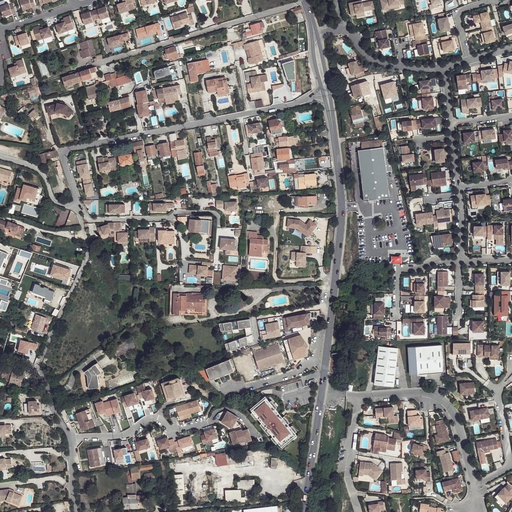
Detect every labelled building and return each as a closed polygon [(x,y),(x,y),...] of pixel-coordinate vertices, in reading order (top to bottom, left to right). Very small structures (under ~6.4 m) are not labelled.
[(19,0),(23,10),(35,6),(33,0),(19,0)] [(120,13),(135,8),(133,3),(135,2),(134,0),(122,0),(123,2),(121,3),(117,4),(120,13)] [(360,0),(358,0),(348,2),(351,15),(355,14),(355,13),(363,11),(367,10),(366,1),(362,2),(361,2),(360,0)] [(372,0),(366,1),(367,10),(374,9),(372,0)] [(388,0),(389,3),(381,5),(382,9),(390,8),(390,5),(398,3),(398,4),(403,3),(402,0),(388,0)] [(9,3),(0,6),(3,17),(16,13),(13,4),(9,5),(9,3)] [(94,11),(96,19),(100,18),(101,20),(109,17),(106,7),(94,11)] [(94,11),(81,15),(85,25),(93,22),(93,20),(96,19),(94,11)] [(480,14),(473,15),(475,22),(480,21),(482,21),(483,24),(481,24),(482,28),(489,26),(492,26),(488,11),(480,13),(480,14)] [(185,14),(169,19),(172,28),(178,26),(178,25),(181,24),(181,26),(188,24),(189,26),(193,25),(190,16),(186,17),(185,14)] [(74,29),(70,16),(61,19),(62,23),(56,25),(59,34),(74,29)] [(439,18),(438,18),(440,31),(450,29),(447,16),(443,17),(439,18)] [(422,21),(412,23),(415,35),(415,40),(425,38),(422,21)] [(244,33),(245,36),(261,31),(260,27),(259,28),(257,22),(249,25),(250,28),(250,30),(245,32),(244,33)] [(511,23),(503,26),(505,34),(511,31),(511,23)] [(156,32),(156,31),(159,30),(158,24),(134,31),(137,40),(147,37),(147,35),(156,32)] [(39,26),(33,28),(37,41),(52,36),(49,27),(43,29),(40,30),(40,27),(39,26)] [(490,31),(489,26),(482,28),(481,28),(482,33),(483,32),(486,42),(495,40),(492,30),(490,31)] [(385,29),(375,31),(375,36),(377,36),(380,48),(388,46),(385,29)] [(14,37),(17,46),(21,45),(21,46),(30,43),(27,33),(14,37)] [(127,34),(107,40),(109,48),(123,44),(123,43),(129,41),(127,34)] [(448,35),(440,37),(441,42),(443,51),(454,49),(452,39),(449,40),(448,35)] [(425,38),(415,40),(412,41),(413,46),(417,45),(419,55),(423,54),(429,53),(426,38),(425,38)] [(256,40),(240,45),(241,50),(243,50),(245,49),(248,57),(245,58),(247,64),(259,61),(257,55),(260,54),(256,40)] [(96,54),(92,41),(81,44),(84,50),(86,57),(96,54)] [(166,59),(168,59),(178,55),(181,55),(178,46),(175,47),(166,50),(167,53),(165,54),(166,59)] [(212,49),(205,51),(207,58),(214,56),(212,49)] [(93,60),(93,63),(98,61),(103,59),(102,54),(96,56),(97,59),(93,60)] [(27,72),(22,59),(16,61),(17,63),(17,66),(15,66),(9,68),(12,77),(27,72)] [(208,59),(201,60),(203,71),(210,70),(208,59)] [(188,63),(192,82),(200,80),(198,74),(204,72),(203,71),(201,60),(188,63)] [(356,61),(348,63),(352,75),(355,74),(356,77),(365,75),(364,72),(363,71),(365,70),(364,67),(361,65),(358,66),(356,62),(356,61)] [(504,63),(502,72),(507,73),(508,71),(511,71),(511,61),(509,61),(509,64),(504,63)] [(90,69),(80,72),(83,80),(93,77),(91,73),(96,72),(97,71),(96,67),(90,69)] [(167,67),(153,71),(155,78),(169,74),(167,67)] [(481,74),(476,74),(477,78),(477,82),(482,82),(482,80),(494,78),(493,69),(481,70),(481,74)] [(257,71),(250,72),(251,83),(247,84),(248,93),(255,92),(258,91),(262,91),(261,82),(260,76),(257,76),(257,71)] [(80,72),(71,75),(74,84),(83,80),(80,72)] [(469,72),(456,73),(458,87),(465,86),(464,81),(466,81),(466,80),(466,78),(470,77),(469,72)] [(115,78),(114,78),(114,79),(116,86),(130,82),(128,74),(126,75),(115,78)] [(71,75),(62,78),(66,86),(74,84),(71,75)] [(218,78),(206,80),(208,92),(217,91),(228,90),(226,79),(218,80),(218,79),(218,78)] [(419,81),(420,93),(428,92),(427,88),(431,88),(431,86),(436,85),(435,78),(430,78),(430,79),(419,81)] [(114,79),(107,81),(109,88),(116,86),(114,79)] [(367,81),(360,83),(363,91),(370,89),(367,81)] [(360,83),(351,86),(354,93),(355,97),(355,98),(364,96),(363,91),(360,83)] [(158,89),(150,91),(152,100),(157,99),(158,103),(164,102),(164,104),(174,103),(174,101),(177,100),(176,95),(180,94),(178,85),(173,86),(161,89),(161,86),(158,87),(158,89)] [(135,92),(134,93),(137,104),(145,102),(147,102),(145,91),(141,92),(141,91),(135,92)] [(430,93),(421,94),(423,109),(433,108),(432,96),(431,97),(430,93)] [(497,95),(489,96),(489,100),(492,100),(493,110),(504,108),(503,99),(497,99),(497,95)] [(481,106),(480,97),(460,100),(462,109),(468,109),(468,108),(481,106)] [(119,100),(121,109),(130,107),(128,98),(119,100)] [(121,109),(119,100),(108,103),(109,104),(106,105),(108,112),(111,111),(111,112),(121,109)] [(137,104),(135,104),(138,116),(145,115),(144,114),(147,113),(145,102),(137,104)] [(58,106),(49,108),(51,117),(57,115),(61,116),(65,117),(69,120),(74,115),(68,108),(58,106)] [(33,122),(40,115),(34,108),(27,115),(33,122)] [(49,108),(47,109),(50,119),(61,116),(57,115),(51,117),(49,108)] [(369,119),(366,108),(361,110),(351,112),(353,123),(369,119)] [(378,108),(372,110),(375,119),(377,128),(379,135),(385,133),(384,126),(382,126),(381,118),(378,108)] [(435,118),(416,120),(417,127),(422,127),(422,128),(435,126),(435,118)] [(269,120),(272,134),(282,132),(282,127),(281,123),(281,122),(278,122),(278,119),(269,120)] [(413,120),(397,122),(398,131),(417,129),(417,127),(416,120),(413,120)] [(249,128),(246,128),(247,136),(251,135),(251,133),(262,131),(260,123),(249,125),(249,128)] [(494,129),(478,131),(479,139),(483,138),(483,140),(495,138),(494,129)] [(504,134),(499,134),(500,142),(511,140),(511,131),(511,130),(503,130),(504,134)] [(474,131),(463,132),(464,143),(475,142),(474,131)] [(278,138),(279,142),(276,142),(276,143),(277,146),(279,146),(292,145),(291,136),(278,137),(278,138)] [(209,148),(217,147),(216,139),(211,140),(211,137),(207,138),(209,148)] [(184,139),(170,142),(173,157),(178,156),(178,159),(187,157),(184,139)] [(133,143),(137,161),(142,160),(140,148),(144,147),(143,141),(133,143)] [(364,200),(389,197),(386,171),(392,171),(388,141),(361,144),(362,150),(358,150),(364,200)] [(160,149),(161,156),(170,154),(169,149),(168,142),(163,143),(159,144),(160,149)] [(146,146),(149,160),(157,158),(154,145),(146,146)] [(399,155),(402,166),(414,164),(412,153),(408,154),(406,145),(399,146),(400,155),(399,155)] [(277,149),(278,160),(289,159),(288,148),(277,149)] [(443,148),(434,149),(436,162),(444,161),(443,148)] [(55,150),(44,153),(46,159),(47,159),(56,157),(55,150)] [(262,151),(251,153),(253,170),(254,170),(255,173),(259,172),(262,172),(262,169),(265,168),(262,151)] [(119,156),(121,165),(133,162),(131,153),(119,156)] [(110,167),(117,166),(115,157),(108,159),(104,160),(103,158),(103,157),(97,158),(100,171),(105,170),(111,169),(110,167)] [(195,158),(197,173),(204,172),(202,157),(195,158)] [(283,169),(283,173),(296,172),(294,159),(287,160),(287,164),(278,164),(279,170),(283,169)] [(508,159),(496,160),(497,169),(504,168),(505,168),(509,168),(509,169),(511,169),(511,161),(508,162),(508,159)] [(93,193),(90,175),(86,160),(80,161),(80,165),(76,166),(77,173),(79,172),(80,177),(82,177),(86,194),(93,193)] [(487,161),(472,162),(473,172),(488,170),(487,161)] [(0,179),(1,180),(2,179),(9,180),(12,172),(4,169),(4,171),(0,169),(0,179)] [(304,177),(298,178),(298,183),(299,189),(306,188),(306,185),(316,184),(315,173),(304,175),(304,177)] [(427,181),(427,186),(432,186),(432,185),(446,184),(445,173),(431,175),(432,180),(427,180),(427,181)] [(228,177),(230,188),(238,187),(238,189),(246,187),(246,185),(250,185),(249,183),(248,175),(248,174),(244,175),(244,177),(239,178),(239,180),(237,180),(236,176),(228,177)] [(295,184),(298,183),(298,178),(304,177),(304,175),(304,174),(298,175),(298,174),(294,174),(295,184)] [(427,180),(426,174),(409,176),(410,186),(423,184),(423,182),(427,181),(427,180)] [(257,181),(254,182),(255,189),(259,189),(259,188),(269,186),(267,178),(257,179),(257,181)] [(17,187),(14,201),(19,202),(20,199),(21,196),(27,197),(35,199),(35,198),(40,199),(41,195),(39,194),(41,189),(24,184),(22,189),(17,187)] [(485,194),(470,196),(472,207),(477,206),(477,205),(487,203),(487,205),(492,204),(491,195),(485,195),(485,194)] [(316,196),(298,196),(292,196),(292,206),(304,206),(305,206),(305,205),(308,205),(316,204),(316,196)] [(511,196),(511,198),(503,200),(503,203),(504,209),(504,211),(511,209),(511,196)] [(218,198),(218,205),(226,206),(226,210),(237,211),(238,202),(233,201),(231,201),(227,201),(227,199),(218,198)] [(150,211),(166,211),(166,207),(168,207),(174,207),(174,202),(150,203),(150,211)] [(110,204),(110,212),(126,212),(125,204),(110,204)] [(433,223),(434,227),(438,226),(438,223),(443,222),(451,221),(449,209),(444,209),(436,210),(436,215),(432,215),(433,223)] [(432,212),(415,214),(416,225),(433,223),(432,215),(432,212)] [(190,217),(187,217),(187,221),(187,223),(189,223),(189,230),(192,231),(208,231),(209,220),(194,219),(194,216),(190,216),(190,217)] [(386,217),(389,252),(406,250),(403,216),(386,217)] [(308,220),(287,218),(286,229),(313,232),(314,221),(308,220)] [(211,234),(212,220),(209,220),(208,231),(192,231),(192,233),(211,234)] [(9,222),(6,221),(5,229),(6,230),(7,228),(12,230),(18,232),(16,235),(22,237),(25,228),(9,221),(9,222)] [(99,228),(102,235),(112,232),(112,235),(117,234),(117,232),(117,226),(116,222),(111,223),(111,224),(99,228)] [(124,230),(123,226),(117,226),(117,232),(120,232),(121,241),(131,240),(130,232),(128,232),(124,232),(124,230)] [(137,237),(142,236),(152,236),(152,239),(157,239),(157,226),(152,226),(152,228),(141,228),(141,229),(137,230),(137,237)] [(503,226),(487,226),(487,227),(487,233),(494,233),(494,235),(496,235),(496,240),(496,245),(503,245),(503,226)] [(487,227),(474,227),(474,236),(483,236),(483,238),(487,238),(487,233),(487,227)] [(161,229),(161,241),(169,241),(177,241),(177,230),(172,230),(172,231),(169,231),(169,230),(169,229),(161,229)] [(248,252),(261,253),(261,249),(262,243),(267,243),(268,239),(263,238),(256,237),(256,233),(257,231),(249,230),(248,237),(250,237),(248,252)] [(450,234),(433,236),(435,248),(443,247),(443,244),(452,243),(450,234)] [(221,238),(220,249),(234,250),(235,239),(221,238)] [(313,246),(301,246),(300,255),(291,254),(291,263),(299,263),(302,264),(302,269),(308,270),(309,256),(313,256),(313,246)] [(21,249),(19,255),(30,259),(32,253),(21,249)] [(0,250),(0,270),(1,270),(6,258),(7,259),(9,254),(0,250)] [(206,262),(202,262),(202,266),(190,266),(190,274),(198,275),(198,276),(208,276),(208,267),(213,267),(213,262),(206,262)] [(53,263),(50,275),(68,280),(72,269),(53,263)] [(233,271),(236,271),(236,265),(224,266),(225,273),(233,273),(233,271)] [(446,287),(450,287),(450,272),(440,272),(440,291),(446,291),(446,287)] [(510,272),(501,272),(501,285),(510,285),(510,272)] [(484,274),(475,273),(475,285),(484,285),(484,274)] [(415,296),(424,296),(424,283),(414,283),(414,292),(415,292),(415,296)] [(484,291),(475,291),(475,295),(472,295),(472,300),(472,307),(484,307),(484,291)] [(508,291),(502,291),(502,295),(495,295),(495,312),(499,312),(499,313),(502,313),(502,312),(508,312),(508,301),(508,291)] [(192,295),(192,294),(174,293),(173,314),(189,314),(189,312),(195,313),(198,313),(203,313),(203,315),(207,315),(207,310),(205,310),(205,299),(208,299),(208,293),(204,292),(204,294),(197,294),(197,295),(192,295)] [(415,296),(414,296),(414,313),(424,313),(424,296),(415,296)] [(444,297),(434,297),(434,308),(444,308),(447,308),(447,304),(450,304),(450,298),(444,298),(444,297)] [(0,309),(5,312),(9,303),(2,300),(0,306),(0,309)] [(339,309),(347,311),(347,308),(351,308),(351,304),(348,303),(340,302),(339,309)] [(373,319),(384,319),(384,314),(384,309),(384,303),(374,303),(374,314),(373,314),(373,319)] [(283,318),(286,332),(290,331),(289,327),(297,326),(303,325),(311,323),(310,319),(311,319),(312,313),(283,318)] [(45,322),(46,317),(37,314),(35,319),(45,322)] [(437,316),(437,335),(447,335),(447,316),(437,316)] [(41,332),(45,322),(35,319),(32,329),(41,332)] [(249,319),(241,321),(243,329),(244,328),(250,325),(249,319)] [(414,325),(414,335),(425,335),(425,334),(429,334),(429,321),(425,321),(425,319),(403,320),(403,324),(414,325)] [(219,324),(221,332),(243,329),(241,321),(219,324)] [(483,322),(472,322),(473,333),(483,332),(483,322)] [(14,329),(14,331),(16,332),(25,335),(26,335),(29,328),(19,325),(18,330),(14,329)] [(271,325),(265,327),(266,330),(267,334),(268,337),(280,335),(280,330),(276,331),(275,325),(271,325)] [(374,327),(374,336),(391,336),(391,328),(382,328),(379,328),(379,327),(374,327)] [(282,340),(289,360),(305,355),(306,343),(300,334),(282,340)] [(247,337),(224,341),(226,349),(248,345),(247,337)] [(13,338),(11,346),(21,348),(23,341),(13,338)] [(253,348),(259,370),(284,363),(279,341),(253,348)] [(410,347),(411,375),(444,373),(442,345),(410,347)] [(379,346),(374,384),(393,387),(398,349),(379,346)] [(471,346),(453,346),(453,357),(463,357),(463,354),(471,354),(471,346)] [(499,347),(478,346),(478,357),(490,357),(499,358),(499,347)] [(235,370),(232,358),(206,368),(206,366),(195,370),(207,381),(235,370)] [(97,363),(85,372),(88,376),(89,389),(99,388),(97,375),(103,371),(97,363)] [(24,370),(6,365),(2,377),(7,378),(6,380),(11,381),(20,384),(21,384),(24,374),(23,373),(24,370)] [(161,383),(168,403),(187,397),(180,379),(178,378),(161,383)] [(150,382),(136,386),(140,398),(144,397),(145,401),(155,398),(150,382)] [(460,383),(461,394),(475,393),(474,382),(460,383)] [(134,393),(121,397),(124,408),(128,407),(128,406),(138,403),(134,393)] [(278,443),(282,448),(297,436),(295,433),(290,427),(288,425),(282,418),(275,409),(270,402),(265,397),(250,409),(253,412),(258,418),(262,423),(271,434),(273,437),(278,443)] [(121,412),(117,399),(107,402),(112,415),(121,412)] [(190,412),(200,409),(200,407),(197,399),(176,406),(180,418),(185,416),(184,415),(190,413),(190,412)] [(40,412),(40,405),(37,405),(37,401),(29,402),(30,415),(35,414),(35,412),(40,412)] [(112,415),(107,402),(103,403),(103,402),(96,404),(99,415),(106,413),(107,416),(112,415)] [(393,408),(375,409),(375,416),(384,415),(384,417),(389,417),(389,424),(397,423),(397,417),(394,417),(393,408)] [(470,412),(472,421),(481,420),(481,424),(490,422),(490,418),(488,408),(470,412)] [(76,414),(82,431),(96,426),(89,410),(86,411),(86,410),(76,414)] [(416,411),(407,412),(409,427),(421,426),(420,416),(416,417),(416,411)] [(227,412),(221,422),(232,428),(238,418),(227,412)] [(435,423),(436,427),(438,437),(434,438),(436,445),(449,442),(445,424),(444,425),(443,421),(435,423)] [(262,423),(260,425),(269,435),(271,434),(262,423)] [(0,433),(6,433),(12,433),(12,425),(5,425),(1,425),(0,424),(0,433)] [(205,434),(200,436),(203,445),(208,443),(207,441),(211,440),(218,437),(215,428),(204,432),(205,434)] [(235,430),(229,432),(233,444),(239,442),(239,443),(245,441),(246,442),(249,441),(246,430),(242,431),(242,429),(236,431),(235,430)] [(386,435),(375,433),(373,446),(380,448),(386,449),(394,451),(396,440),(385,438),(386,435)] [(178,441),(175,442),(177,450),(178,453),(182,452),(180,448),(193,444),(191,435),(178,440),(178,441)] [(175,442),(173,439),(169,440),(167,436),(157,439),(159,448),(168,445),(170,452),(177,450),(175,442)] [(138,450),(134,451),(138,464),(142,463),(138,450),(150,446),(147,438),(135,442),(138,450)] [(476,442),(478,452),(490,449),(498,448),(496,438),(476,442)] [(413,445),(410,453),(420,457),(421,455),(424,456),(427,449),(424,448),(423,449),(413,445)] [(87,450),(90,467),(101,465),(100,464),(104,463),(101,447),(87,450)] [(114,450),(116,464),(124,462),(123,455),(127,454),(126,448),(114,450)] [(226,452),(215,454),(217,466),(253,460),(251,450),(226,454),(226,452)] [(445,450),(437,452),(438,456),(440,456),(444,473),(453,470),(452,464),(450,464),(450,461),(451,461),(449,453),(446,454),(445,450)] [(0,458),(0,466),(1,466),(6,466),(6,468),(12,467),(10,459),(5,459),(2,460),(2,458),(0,458)] [(360,462),(358,475),(362,476),(362,474),(367,475),(374,481),(382,471),(373,464),(360,462)] [(402,463),(390,464),(391,480),(397,480),(397,485),(405,484),(405,480),(401,480),(401,472),(402,472),(402,463)] [(139,465),(131,467),(131,470),(132,478),(141,477),(140,470),(139,465)] [(426,471),(416,471),(416,480),(423,480),(426,479),(426,482),(426,484),(430,484),(430,474),(426,474),(426,471)] [(185,493),(183,473),(174,474),(176,504),(183,504),(183,493),(185,493)] [(210,475),(210,481),(214,480),(214,485),(220,484),(219,474),(210,475)] [(459,479),(442,483),(444,492),(455,489),(456,493),(462,492),(459,479)] [(245,501),(245,498),(241,498),(241,490),(246,490),(246,495),(248,495),(248,499),(253,499),(253,495),(255,495),(254,480),(237,481),(238,490),(234,490),(234,498),(237,498),(238,502),(245,501)] [(135,483),(127,485),(128,494),(136,494),(135,483)] [(504,489),(497,496),(506,504),(511,497),(511,489),(508,486),(505,489),(504,489)] [(0,503),(1,503),(1,501),(6,500),(15,504),(16,499),(21,501),(22,496),(14,493),(10,491),(11,489),(9,489),(0,490),(0,503)] [(455,489),(444,492),(444,493),(449,492),(451,499),(463,496),(462,492),(456,493),(455,489)] [(136,495),(136,494),(128,494),(128,497),(123,497),(124,508),(129,508),(138,507),(146,507),(145,495),(138,495),(136,495)] [(374,505),(369,506),(369,511),(379,511),(384,510),(383,502),(378,503),(378,504),(374,505)]
